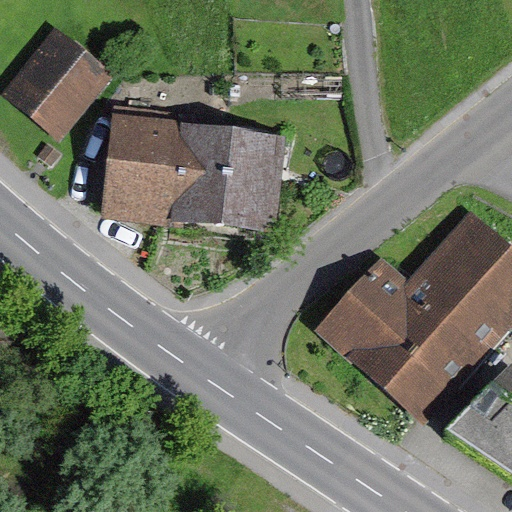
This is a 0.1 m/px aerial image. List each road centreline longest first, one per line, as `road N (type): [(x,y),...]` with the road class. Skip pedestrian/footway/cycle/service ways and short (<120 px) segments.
road 1 (residential): [(212,372),(256,327),(511,121)]
road 2 (secondary): [(212,372),(73,271),(0,203)]
road 3 (secondary): [(419,511),(212,372)]
